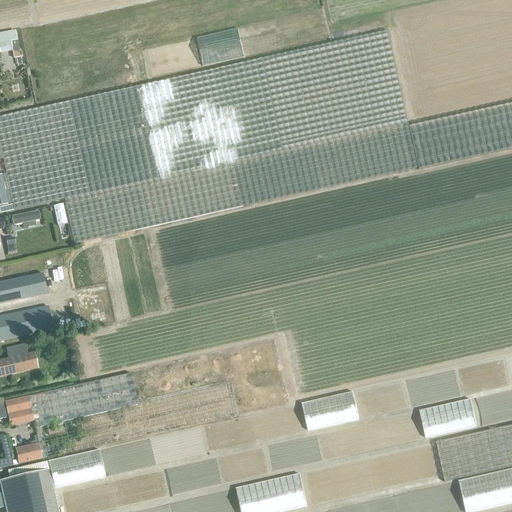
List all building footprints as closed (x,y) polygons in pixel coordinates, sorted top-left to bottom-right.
[(278,20),(235,28),(241,56),(283,48),(278,20)] [(19,51),(15,31),(0,34),(0,48),(11,46),(12,52),(19,51)] [(38,108),(0,116),(0,159),(2,159),(6,174),(1,175),(7,204),(12,203),(14,211),(64,199),(74,244),(417,168),(418,170),(511,149),(511,103),(409,127),(388,31),(38,108)] [(58,225),(68,223),(63,203),(53,205),(58,225)] [(12,205),(0,207),(0,213),(14,210),(12,205)] [(37,212),(12,217),(13,226),(27,223),(28,228),(35,226),(34,221),(39,220),(37,212)] [(14,237),(5,239),(6,246),(15,245),(14,237)] [(0,305),(47,295),(42,274),(0,283),(0,305)] [(0,341),(53,330),(48,307),(0,316),(0,341)] [(6,349),(8,361),(28,356),(25,345),(6,349)] [(0,377),(24,372),(39,369),(36,355),(28,356),(8,361),(0,362),(0,377)] [(130,374),(4,402),(10,427),(34,422),(35,428),(137,405),(130,374)] [(256,441),(308,432),(304,405),(251,413),(256,441)] [(351,511),(350,505),(511,469),(511,428),(343,465),(280,479),(287,511),(351,511)] [(112,477),(117,507),(170,497),(165,468),(157,470),(151,438),(99,448),(104,478),(112,477)] [(38,444),(15,449),(18,465),(41,460),(38,444)] [(57,511),(46,462),(7,471),(9,479),(0,481),(0,485),(6,511),(57,511)] [(239,511),(235,489),(170,501),(172,511),(239,511)]
